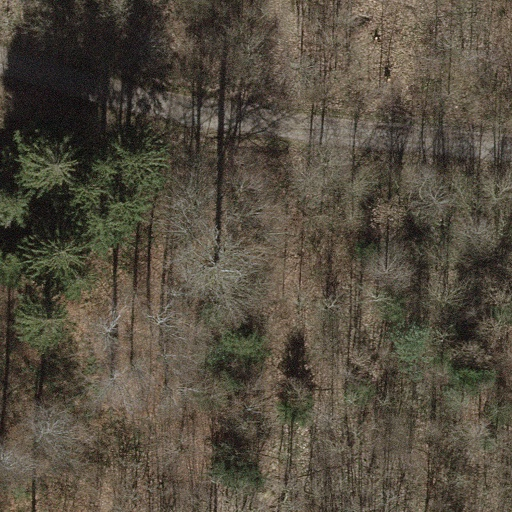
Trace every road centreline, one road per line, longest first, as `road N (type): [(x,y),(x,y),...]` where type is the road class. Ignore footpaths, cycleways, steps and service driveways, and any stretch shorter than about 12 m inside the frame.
road 1 (track): [(0,52),(134,95),(511,146)]
road 2 (motorway): [(511,187),(289,366),(137,511)]
